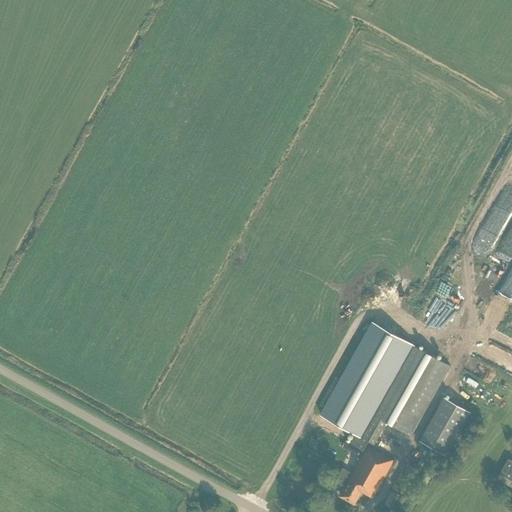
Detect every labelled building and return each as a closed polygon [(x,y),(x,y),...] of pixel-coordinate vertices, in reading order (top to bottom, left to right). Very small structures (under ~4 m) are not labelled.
[(355,434),(350,442),(365,451),(352,473),(342,467),(338,475),(342,478),(339,483),(345,487),(340,496),(354,503),(361,491),(372,497),(393,460),(371,447),(386,421),(411,435),(450,365),(407,341),(373,322),(321,415),(355,434)] [(446,455),(470,412),(443,397),(419,440),(446,455)] [(511,459),(507,458),(496,479),(511,487),(511,459)] [(404,493),(416,472),(405,466),(393,487),(404,493)] [(396,509),(403,496),(393,491),(387,504),(396,509)]
